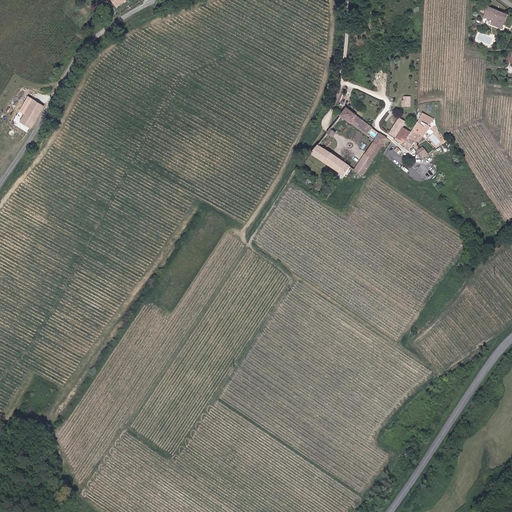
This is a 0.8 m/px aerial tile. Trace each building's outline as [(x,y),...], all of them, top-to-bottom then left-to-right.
[(495,20),(493,25),(504,29),(510,15),(489,7),(486,17),(495,20)] [(21,121),(31,127),(44,105),(33,99),(21,121)] [(344,116),(348,120),(369,136),(374,128),(349,108),(344,116)] [(426,126),(422,124),(424,119),(432,123),(435,118),(424,113),(417,126),(401,118),(392,132),(407,141),(405,144),(412,149),(418,141),(421,144),(422,142),(433,125),(428,123),(426,126)] [(366,174),(390,138),(381,132),(358,169),(366,174)] [(351,167),(320,146),(314,154),(346,175),(351,167)] [(431,153),(430,151),(426,146),(420,151),(425,158),(431,153)]
